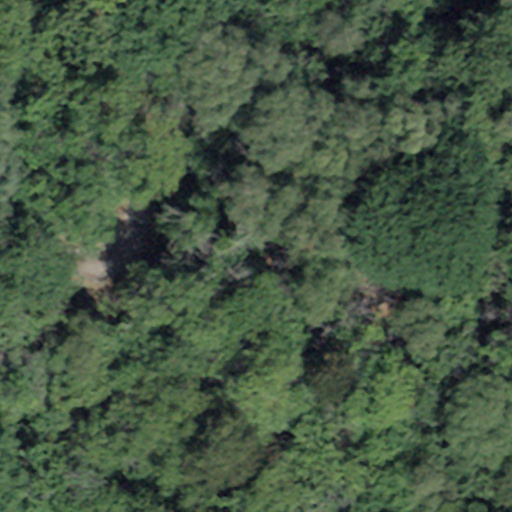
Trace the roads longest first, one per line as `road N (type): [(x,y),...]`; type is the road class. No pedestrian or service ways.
road 1 (track): [(81,0),(127,179),(127,268),(75,268),(0,238)]
road 2 (track): [(511,79),(377,32),(327,0)]
